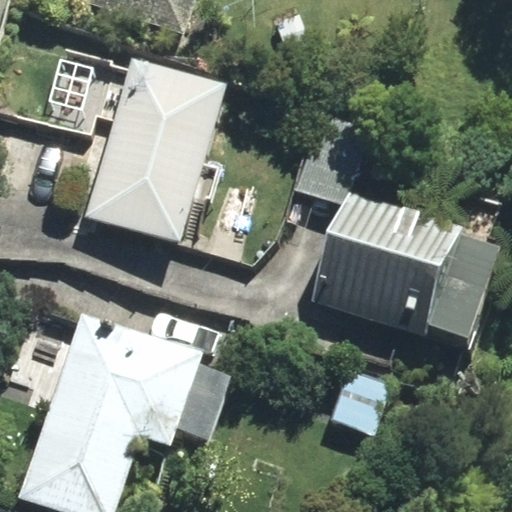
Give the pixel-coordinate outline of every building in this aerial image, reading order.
[(90,0),(88,7),(190,43),(205,0),(90,0)] [(140,68),(91,225),(189,255),(237,99),(140,68)] [(351,214),(316,308),(434,346),(437,337),(480,351),(511,261),(511,259),(472,247),(475,239),(357,200),(376,140),(325,124),(305,184),(300,197),(351,214)] [(89,322),(25,506),(42,511),(127,511),(150,449),(180,459),(213,365),(89,322)] [(400,389),(361,376),(344,427),(382,441),(400,389)]
